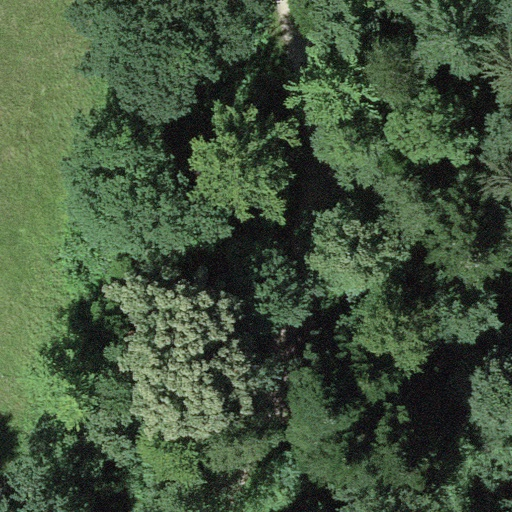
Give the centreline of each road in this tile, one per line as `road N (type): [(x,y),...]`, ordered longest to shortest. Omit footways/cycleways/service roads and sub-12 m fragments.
road 1 (track): [(285,0),(338,185),(511,243)]
road 2 (track): [(338,185),(267,410),(211,511)]
